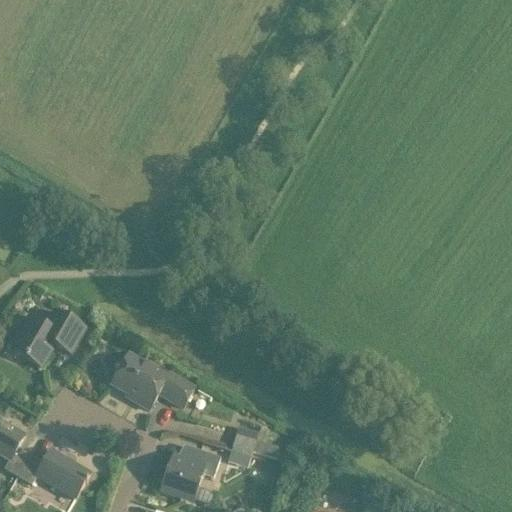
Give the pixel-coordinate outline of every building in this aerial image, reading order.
[(26,354),(22,359),(42,371),(55,348),(71,357),(85,333),(54,315),(45,330),(29,320),(14,347),(26,354)] [(182,412),(194,393),(168,377),(167,380),(128,358),(111,388),(127,397),(125,399),(149,413),(158,398),(182,412)] [(10,477),(16,480),(29,458),(17,451),(25,439),(0,423),(0,459),(8,464),(2,472),(10,477)] [(245,433),(238,455),(251,459),(252,456),(276,463),(280,451),(256,444),(258,436),(245,433)] [(29,458),(16,480),(31,489),(36,481),(74,503),(90,478),(50,454),(43,466),(29,458)] [(238,455),(234,468),(247,472),(251,459),(238,455)] [(172,459),(160,493),(192,504),(201,477),(213,481),(220,461),(206,457),(202,469),(172,459)]
